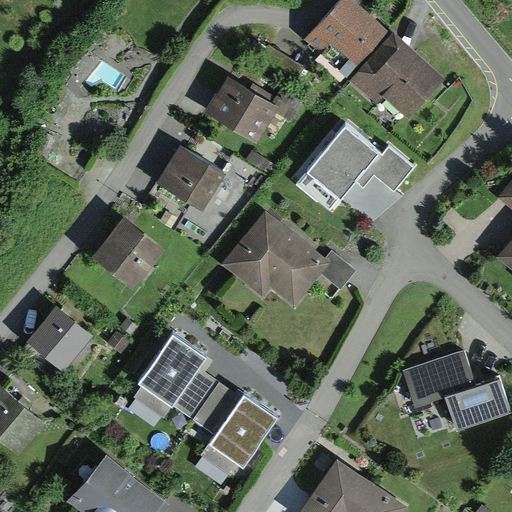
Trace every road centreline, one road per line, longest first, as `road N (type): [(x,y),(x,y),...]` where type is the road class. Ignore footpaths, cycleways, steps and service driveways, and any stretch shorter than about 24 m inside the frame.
road 1 (residential): [(322,0),(297,25),(247,13),(222,20),(172,85),(122,175),(0,329)]
road 2 (residential): [(410,255),(248,511)]
road 3 (residential): [(511,119),(403,219),(410,255)]
road 4 (residential): [(410,255),(511,332)]
